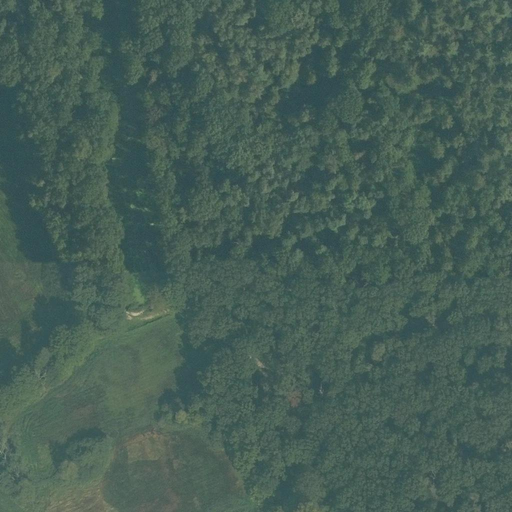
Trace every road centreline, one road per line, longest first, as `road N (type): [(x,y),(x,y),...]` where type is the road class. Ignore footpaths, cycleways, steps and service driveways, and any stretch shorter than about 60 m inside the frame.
road 1 (track): [(123,331),(106,297),(64,124),(55,104),(20,81),(0,55)]
road 2 (track): [(357,361),(278,374),(257,366),(206,308),(176,308),(123,331)]
road 3 (track): [(357,361),(401,336),(511,310)]
road 4 (track): [(365,511),(342,406),(357,361)]
road 5 (track): [(0,402),(123,331)]
